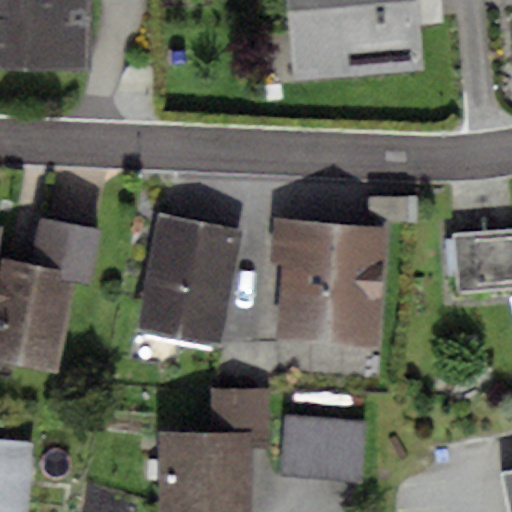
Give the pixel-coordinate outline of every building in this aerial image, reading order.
[(0,0),(0,67),(91,68),(91,0),(0,0)] [(287,0),(295,80),(424,67),(417,0),(287,0)] [(415,197),(367,198),(368,221),(416,220),(415,197)] [(243,231),(158,214),(136,331),(221,347),(243,231)] [(0,240),(3,226),(0,225),(0,359),(55,370),(72,282),(90,286),(100,230),(40,219),(32,264),(1,259),(0,265),(0,240)] [(379,347),(388,228),(273,219),(269,266),(283,267),(277,339),(379,347)] [(511,229),(453,233),(456,295),(511,290),(511,229)] [(159,434),(159,511),(254,511),(254,450),(269,450),(269,390),(207,390),(207,434),(159,434)] [(284,416),(281,476),(360,481),(364,421),(284,416)] [(0,511),(26,511),(32,442),(0,439),(0,511)] [(511,511),(511,472),(503,474),(511,511)]
